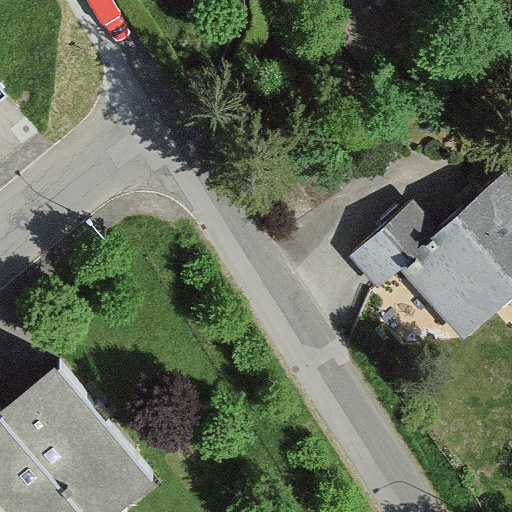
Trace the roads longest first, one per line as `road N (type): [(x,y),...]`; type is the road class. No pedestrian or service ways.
road 1 (residential): [(154,107),(412,511)]
road 2 (residential): [(154,107),(0,236)]
road 3 (residential): [(154,107),(90,0)]
